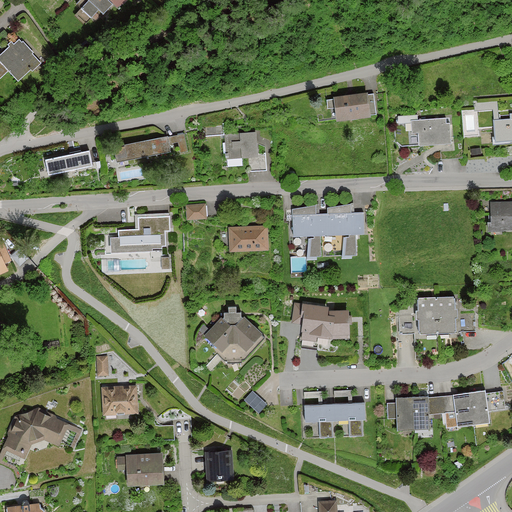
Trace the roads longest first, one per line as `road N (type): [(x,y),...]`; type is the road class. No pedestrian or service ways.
road 1 (residential): [(0,149),(511,37)]
road 2 (residential): [(0,205),(391,179),(511,179)]
road 3 (residential): [(273,379),(437,374),(473,367),(511,344)]
road 4 (track): [(13,143),(77,72),(175,25),(203,0)]
